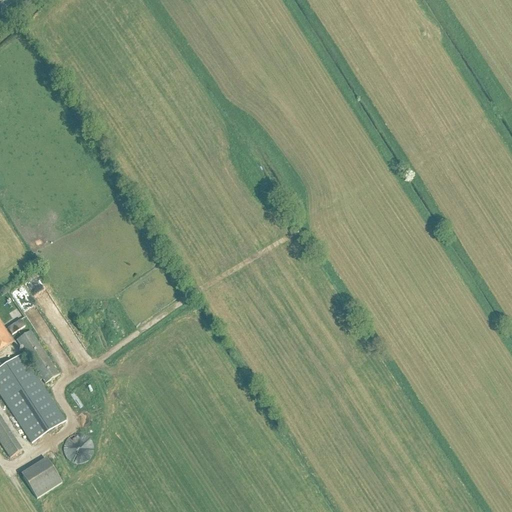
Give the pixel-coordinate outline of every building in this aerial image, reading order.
[(177,276),(185,278),(186,270),(178,269),(177,276)] [(162,284),(171,277),(165,270),(156,276),(162,284)] [(49,274),(38,279),(48,300),(59,295),(49,274)] [(186,278),(175,284),(180,294),(191,288),(186,278)] [(34,280),(20,289),(55,343),(45,349),(62,375),(85,360),(79,351),(93,343),(62,294),(48,302),(34,280)] [(0,318),(1,320),(8,315),(5,310),(0,313),(0,318)] [(25,328),(20,322),(15,325),(19,332),(25,328)] [(0,352),(13,344),(0,324),(0,352)] [(37,329),(32,332),(38,342),(43,339),(37,329)] [(45,386),(59,377),(30,333),(16,342),(24,355),(0,370),(0,397),(31,446),(65,424),(39,383),(41,381),(45,386)] [(0,418),(0,445),(10,460),(22,452),(0,418)] [(75,466),(77,466),(78,466),(80,466),(82,465),(83,464),(85,463),(86,462),(88,461),(89,459),(90,457),(91,455),(91,453),(91,451),(91,449),(91,448),(90,446),(89,445),(89,443),(88,442),(86,441),(85,440),(83,439),(82,438),(80,437),(78,437),(76,437),(74,437),(72,438),(70,439),(68,440),(67,441),(66,442),(65,443),(64,445),(63,446),(63,448),(62,449),(62,451),(62,453),(63,455),(63,457),(64,459),(65,461),(67,462),(68,463),(70,464),(72,465),(73,466),(75,466)]
